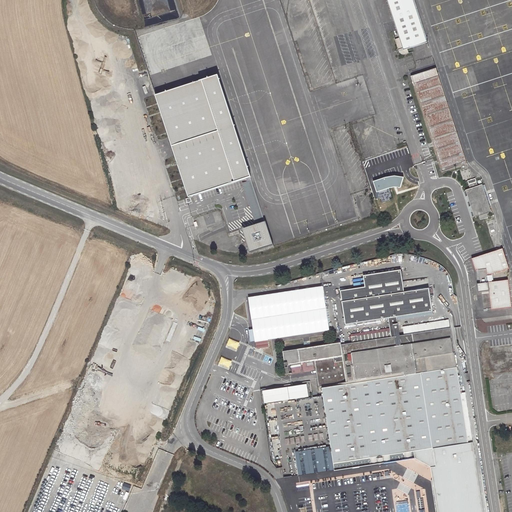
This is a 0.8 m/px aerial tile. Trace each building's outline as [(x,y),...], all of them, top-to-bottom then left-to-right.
[(387,0),(404,51),(411,48),(428,42),(413,0),(387,0)] [(439,162),(442,172),(458,166),(467,164),(437,68),(411,77),(439,162)] [(226,102),(217,75),(156,95),(189,197),(250,178),(241,151),(226,102)] [(385,177),(373,181),(377,192),(379,191),(382,203),(390,200),(389,198),(392,197),(389,187),(395,187),(400,188),(403,177),(394,175),(385,177)] [(490,213),(482,186),(478,187),(475,179),(468,181),(470,189),(467,190),(475,217),(479,216),(480,220),(484,219),(488,218),(486,214),(490,213)] [(265,222),(243,229),(246,241),(250,253),(275,245),(267,221),(265,222)] [(484,255),(479,256),(482,268),(476,270),(479,291),(482,291),(484,309),(492,308),(492,310),(511,307),(511,305),(509,280),(493,282),(492,274),(510,269),(503,249),(495,251),(484,255)] [(472,258),(476,270),(482,268),(479,256),(472,258)] [(483,511),(472,442),(468,443),(456,364),(451,329),(397,336),(395,317),(432,312),(428,289),(403,293),(400,272),(363,278),(365,289),(340,293),(345,325),(386,318),(388,328),(347,334),(349,344),(341,345),(341,342),(282,352),(283,365),(315,361),(319,392),(322,392),(323,396),(330,447),(333,470),(413,457),(418,460),(424,463),(427,465),(431,467),(437,511),(483,511)] [(323,287),(249,298),(255,341),(268,339),(329,330),(323,287)] [(268,339),(255,341),(256,348),(269,346),(268,339)] [(306,384),(262,391),(264,404),(308,397),(306,384)] [(276,440),(271,403),(264,404),(270,441),(276,440)] [(297,475),(333,470),(330,447),(294,452),(297,475)]
